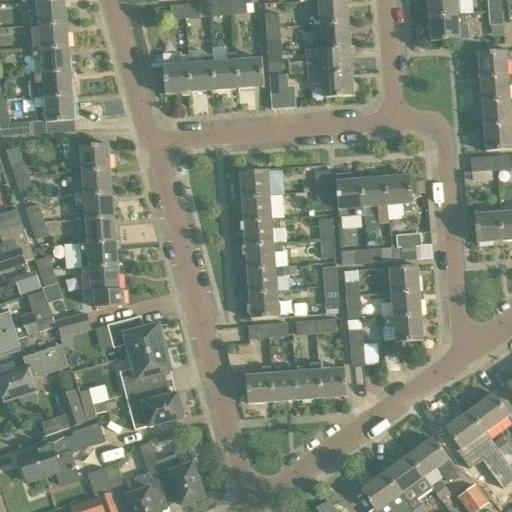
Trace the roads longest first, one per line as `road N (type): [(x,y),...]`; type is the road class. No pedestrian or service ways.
road 1 (residential): [(254,504),(149,143)]
road 2 (residential): [(455,361),(444,144),(428,126),(395,121)]
road 3 (residential): [(149,143),(395,121)]
road 4 (residential): [(254,504),(455,361)]
road 5 (residential): [(149,143),(108,0)]
road 6 (residential): [(395,121),(387,0)]
